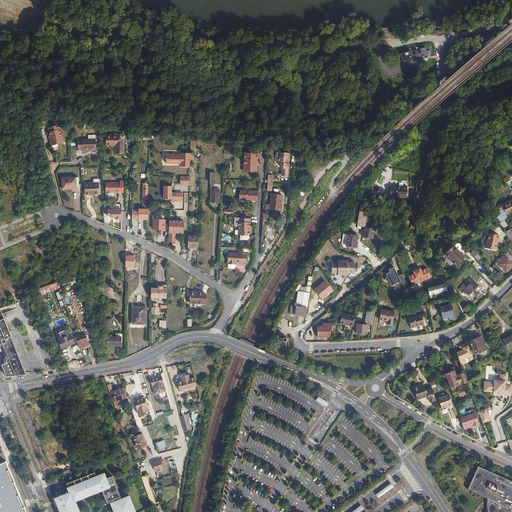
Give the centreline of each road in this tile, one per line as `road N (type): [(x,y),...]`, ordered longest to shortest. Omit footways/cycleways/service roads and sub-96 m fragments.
road 1 (residential): [(441,38),(437,137),(405,229),(392,252),(298,336),(301,347),(403,342),(417,354)]
road 2 (residential): [(214,337),(234,297),(172,256),(70,212),(56,215)]
road 3 (track): [(329,190),(348,157),(317,180),(244,302),(227,312)]
road 4 (tertiary): [(214,337),(186,338),(124,365),(0,387)]
road 5 (residential): [(511,464),(380,391)]
road 6 (residential): [(511,281),(417,354)]
